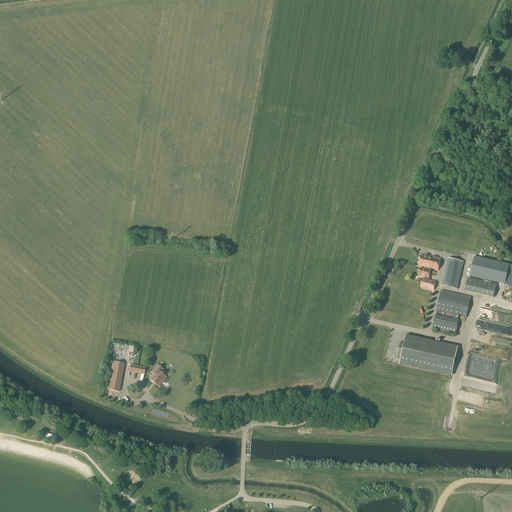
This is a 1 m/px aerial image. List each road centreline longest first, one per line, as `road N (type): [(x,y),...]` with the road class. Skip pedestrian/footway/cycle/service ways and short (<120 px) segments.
road 1 (unclassified): [(318,511),(246,498),(246,427),(293,425),(319,409),(471,81)]
road 2 (track): [(511,447),(246,427)]
road 3 (track): [(0,349),(108,409),(195,431),(245,432)]
